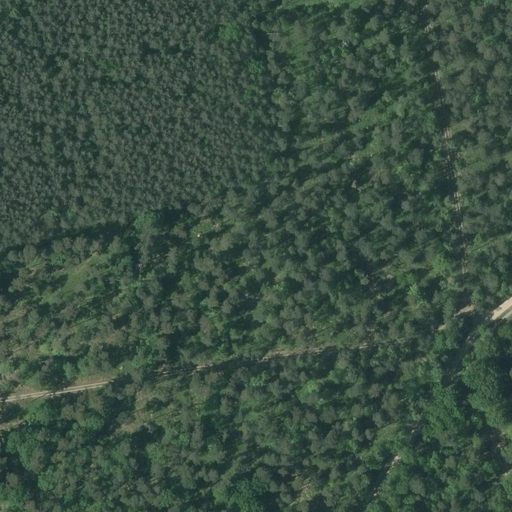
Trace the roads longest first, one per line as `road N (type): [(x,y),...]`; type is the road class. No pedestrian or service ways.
road 1 (track): [(482,323),(465,309),(432,333),(0,396)]
road 2 (track): [(419,0),(465,309)]
road 3 (track): [(367,511),(466,344),(511,297)]
road 4 (track): [(511,485),(456,360)]
